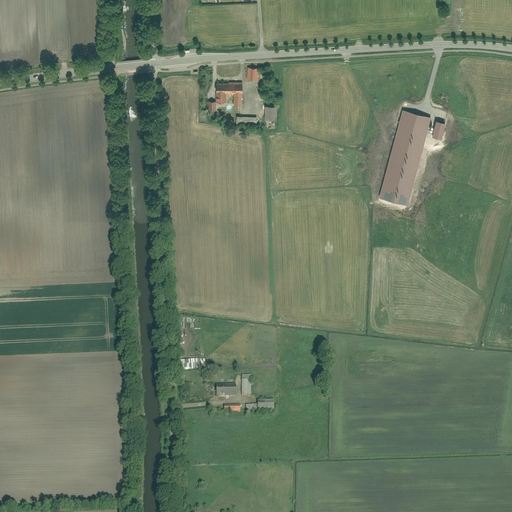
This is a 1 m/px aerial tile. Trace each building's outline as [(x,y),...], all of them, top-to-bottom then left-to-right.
[(259,67),(249,66),(248,79),(259,79),(259,67)] [(229,82),(218,83),(218,101),(227,101),(227,93),(235,92),(235,104),(243,104),(243,81),(229,81),(229,82)] [(277,105),(266,105),(266,119),(277,119),(277,105)] [(432,118),(403,110),(379,197),(408,205),(432,118)] [(257,116),(238,115),(238,123),(257,124),(257,116)] [(205,359),(182,361),(182,371),(206,369),(205,359)] [(252,375),(243,375),(243,395),(252,395),(252,375)] [(237,385),(218,385),(218,396),(237,396),(237,385)] [(275,401),(259,401),(259,404),(259,410),(259,411),(275,410),(275,401)]
